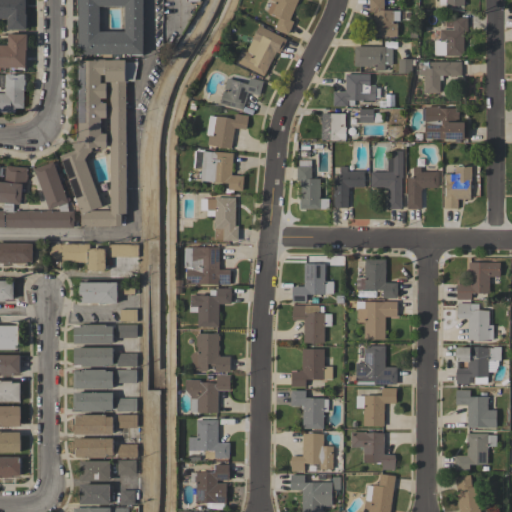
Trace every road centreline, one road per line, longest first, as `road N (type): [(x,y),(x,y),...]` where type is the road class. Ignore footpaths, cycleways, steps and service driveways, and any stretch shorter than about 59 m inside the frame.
road 1 (residential): [(263,511),(273,144),(342,0)]
road 2 (residential): [(425,511),(424,241)]
road 3 (residential): [(267,236),(511,240)]
road 4 (residential): [(494,240),(493,0)]
road 5 (residential): [(28,505),(49,484),(52,292)]
road 6 (residential): [(47,133),(57,104),(55,0)]
